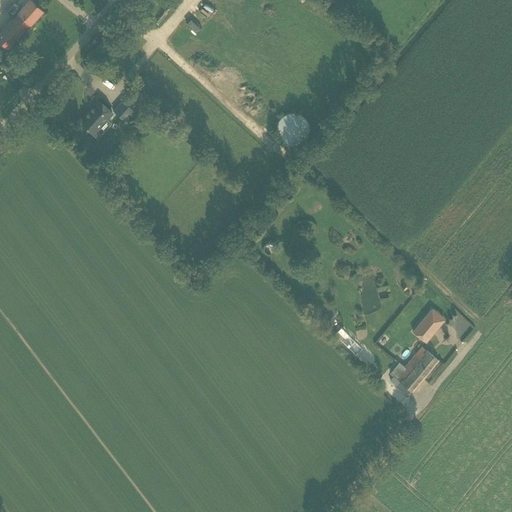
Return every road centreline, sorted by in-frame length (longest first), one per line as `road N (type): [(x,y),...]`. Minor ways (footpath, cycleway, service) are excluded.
road 1 (unclassified): [(0,128),(121,0)]
road 2 (unclassified): [(333,511),(424,399)]
